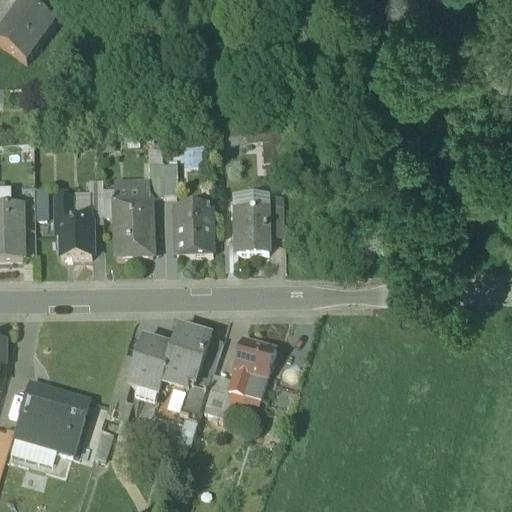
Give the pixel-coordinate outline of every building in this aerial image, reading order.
[(56,29),(23,5),(0,37),(0,49),(27,69),(56,29)] [(284,132),(248,134),(249,154),(266,153),(267,172),(286,171),(284,132)] [(163,171),(149,171),(150,203),(164,203),(163,172),(163,171)] [(177,171),(163,172),(164,203),(178,203),(177,171)] [(89,188),(90,201),(103,201),(102,196),(102,187),(89,188)] [(142,189),(142,190),(115,190),(114,190),(114,196),(115,208),(143,207),(143,189),(142,189)] [(115,208),(114,196),(102,196),(103,201),(103,223),(115,223),(115,208)] [(11,198),(0,198),(0,266),(23,266),(22,210),(11,211),(11,198)] [(91,228),(91,224),(90,201),(72,202),(73,228),(91,228)] [(103,223),(103,201),(90,201),(91,224),(103,223)] [(91,228),(73,228),(72,202),(56,203),(56,243),(61,243),(62,265),(92,264),(91,228)] [(143,207),(115,208),(115,223),(117,264),(153,263),(151,207),(143,207)] [(209,218),(178,219),(178,212),(176,212),(177,263),(213,262),(212,212),(211,212),(211,215),(208,215),(209,218)] [(281,216),(266,216),(266,221),(268,221),(268,243),(281,243),(281,216)] [(266,221),(237,221),(237,258),(237,261),(242,261),(269,261),(268,243),(268,221),(266,221)] [(237,261),(237,258),(228,258),(229,282),(242,282),(242,261),(237,261)] [(212,345),(179,335),(173,356),(164,385),(188,393),(180,420),(189,422),(180,452),(190,455),(202,416),(204,410),(212,382),(223,349),(211,346),(212,345)] [(173,356),(143,347),(138,363),(128,392),(131,393),(159,401),(164,385),(173,356)] [(276,357),(243,347),(234,377),(235,377),(267,386),(276,357)] [(128,392),(138,363),(130,360),(113,411),(124,415),(131,393),(128,392)] [(297,390),(306,367),(291,361),(282,384),(297,390)] [(267,386),(235,377),(232,388),(229,398),(232,399),(261,408),(267,386)] [(232,388),(212,382),(204,410),(202,416),(225,422),(232,399),(229,398),(232,388)] [(89,409),(47,397),(43,410),(28,406),(17,446),(38,452),(41,440),(61,445),(58,454),(75,459),(89,409)] [(0,490),(14,442),(0,437),(0,490)] [(13,461),(53,473),(58,454),(61,445),(41,440),(38,452),(17,446),(13,461)]
